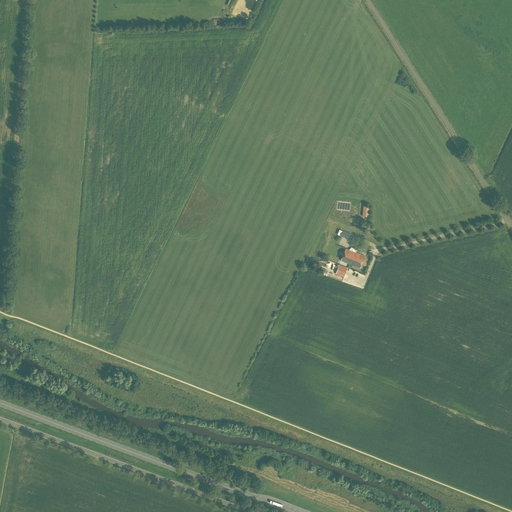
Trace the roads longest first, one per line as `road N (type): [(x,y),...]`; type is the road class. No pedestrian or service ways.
road 1 (primary): [(291,511),(0,401)]
road 2 (unclassified): [(511,227),(366,0)]
road 3 (unclassified): [(252,511),(0,417)]
